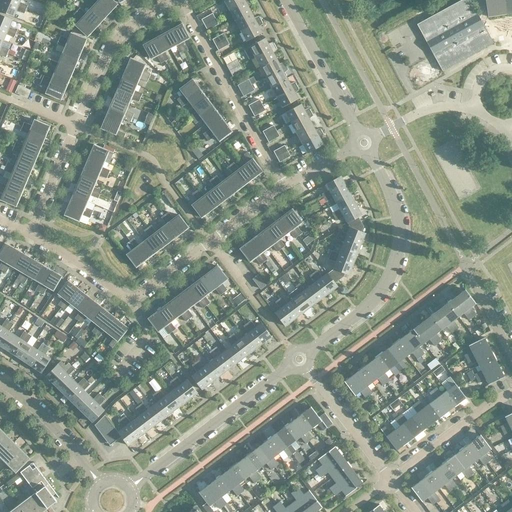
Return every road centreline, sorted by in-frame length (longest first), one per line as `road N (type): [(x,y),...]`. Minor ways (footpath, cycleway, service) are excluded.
road 1 (residential): [(29,232),(136,296),(282,184)]
road 2 (residential): [(29,232),(113,39),(171,0)]
road 3 (tertiary): [(307,351),(377,294),(395,261),(398,211),(369,152)]
road 4 (residential): [(282,184),(178,0)]
road 5 (tertiary): [(129,487),(289,366)]
road 6 (residential): [(388,480),(511,390)]
road 7 (tertiary): [(358,131),(285,0)]
road 8 (tertiary): [(101,481),(0,382)]
road 9 (residential): [(305,368),(388,480)]
